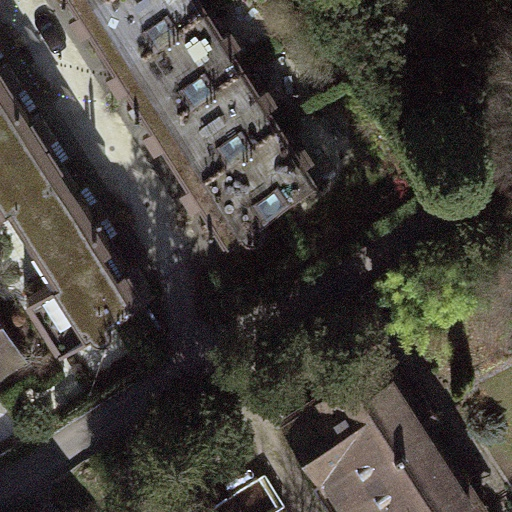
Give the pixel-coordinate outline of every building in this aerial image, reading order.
[(86,0),(78,5),(116,62),(203,6),(199,0),(86,0)] [(145,109),(152,120),(240,64),(229,47),(240,41),(230,25),(220,31),(203,6),(116,62),(138,97),(127,104),(134,116),(145,109)] [(0,96),(24,81),(15,66),(0,44),(0,43),(0,96)] [(152,120),(189,177),(276,121),(266,105),(277,98),(266,81),(256,88),(240,64),(152,120)] [(0,203),(10,197),(61,164),(73,156),(57,132),(40,105),(24,81),(0,96),(0,203)] [(219,225),(227,236),(242,226),(249,230),(255,231),(261,227),(263,221),(261,214),(314,180),(303,162),(314,154),(304,139),(293,146),(276,121),(189,177),(211,210),(200,217),(209,231),(219,225)] [(26,291),(59,342),(89,323),(94,327),(101,329),(109,324),(110,318),(108,311),(154,281),(144,266),(138,256),(126,263),(110,239),(121,232),(103,205),(88,181),(77,188),(61,164),(10,197),(58,271),(26,291)] [(0,381),(29,363),(0,317),(0,381)] [(382,354),(286,415),(325,475),(315,481),(335,511),(483,511),(431,430),(442,422),(424,393),(412,401),(382,354)]
